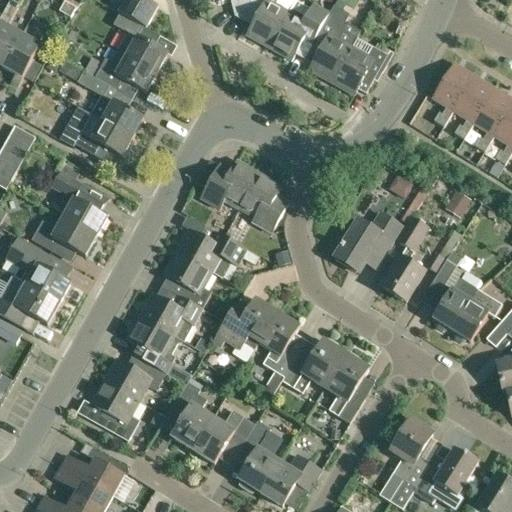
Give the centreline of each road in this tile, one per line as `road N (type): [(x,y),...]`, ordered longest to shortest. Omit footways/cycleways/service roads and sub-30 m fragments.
road 1 (residential): [(222,119),(190,161),(30,448),(0,476)]
road 2 (residential): [(413,350),(311,276),(299,220),(313,164)]
road 3 (residential): [(442,13),(397,111),(358,146),(313,164)]
road 4 (residential): [(318,511),(413,350)]
road 5 (residential): [(511,445),(465,411),(440,358),(413,350)]
road 6 (residential): [(222,119),(186,0)]
